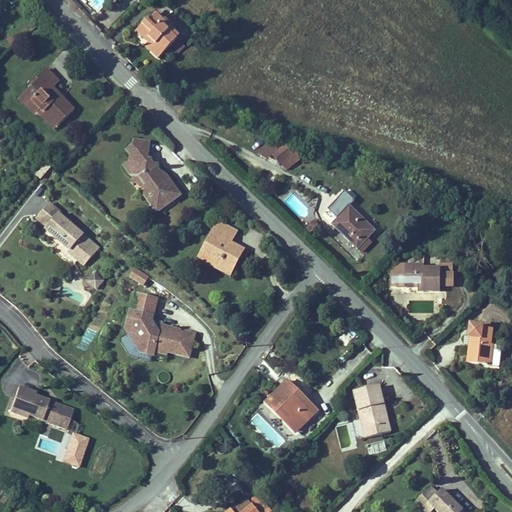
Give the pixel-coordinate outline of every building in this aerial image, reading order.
[(149,18),(139,28),(151,40),(147,45),(144,48),(158,62),(166,54),(177,43),(180,40),(173,32),(177,28),(168,20),(164,24),(158,17),(153,22),(149,18)] [(151,40),(139,28),(134,32),(147,45),(151,40)] [(184,50),(177,43),(166,54),(172,60),(184,50)] [(39,125),(47,133),(51,128),(70,147),(85,128),(68,112),(61,106),(65,96),(54,87),(38,101),(41,104),(33,113),(42,121),(39,125)] [(75,105),(65,96),(61,106),(68,112),(75,105)] [(45,135),(47,133),(39,125),(42,121),(33,113),(27,118),(45,135)] [(51,128),(47,133),(65,151),(70,147),(51,128)] [(173,217),(184,207),(171,187),(161,181),(157,173),(159,155),(141,151),(141,154),(134,161),(137,165),(136,173),(130,178),(136,187),(145,187),(159,208),(152,213),(156,218),(173,217)] [(275,151),(260,164),(256,168),(264,173),(272,167),(281,159),(275,151)] [(281,159),(272,167),(278,175),(291,166),(284,158),(281,159)] [(145,187),(136,187),(136,194),(140,194),(145,201),(150,201),(148,209),(152,213),(159,208),(145,187)] [(341,212),(333,219),(321,230),(345,254),(357,244),(365,235),(341,212)] [(59,218),(46,233),(56,242),(54,244),(65,254),(68,252),(72,255),(69,258),(79,266),(83,262),(90,268),(97,259),(91,253),(93,251),(68,230),(70,228),(59,218)] [(217,280),(230,289),(246,261),(237,255),(239,251),(228,245),(229,238),(220,233),(203,264),(214,270),(220,273),(217,280)] [(237,255),(246,261),(252,251),(229,238),(228,245),(239,251),(237,255)] [(357,244),(345,254),(350,260),(362,248),(357,244)] [(79,266),(78,268),(84,274),(90,268),(83,262),(79,266)] [(133,268),(128,278),(144,286),(149,276),(133,268)] [(210,276),(217,280),(220,273),(214,270),(210,276)] [(93,271),(85,281),(96,289),(104,279),(93,271)] [(428,291),(428,299),(444,299),(445,277),(430,276),(430,272),(407,271),(406,294),(420,294),(420,291),(428,291)] [(131,342),(135,343),(141,356),(140,362),(140,366),(153,368),(154,364),(166,366),(167,364),(189,367),(193,343),(184,341),(183,345),(177,344),(178,340),(162,338),(160,333),(153,335),(152,333),(158,311),(139,305),(134,323),(131,322),(126,340),(131,342)] [(341,334),(349,341),(356,333),(348,327),(341,334)] [(466,337),(465,350),(468,350),(465,376),(480,379),(481,370),(489,371),(493,345),(480,343),(480,339),(466,337)] [(135,343),(131,342),(129,347),(136,361),(140,362),(141,356),(135,343)] [(481,370),(480,379),(488,380),(489,371),(481,370)] [(287,395),(269,415),(274,420),(293,400),(287,395)] [(39,404),(21,398),(12,422),(29,429),(30,426),(68,441),(76,422),(59,416),(57,422),(49,419),(51,413),(38,407),(39,404)] [(321,426),(293,400),(274,420),(285,430),(290,427),(299,435),(295,439),(303,446),(321,426)] [(352,410),(362,446),(382,440),(377,424),(381,422),(375,403),(352,410)] [(59,416),(51,413),(49,419),(57,422),(59,416)] [(382,440),(362,446),(365,456),(388,448),(381,422),(377,424),(382,440)] [(285,430),(295,439),(299,435),(290,427),(285,430)] [(80,466),(86,438),(72,435),(65,463),(80,466)] [(444,511),(446,509),(437,500),(433,504),(425,497),(411,511),(444,511)]
